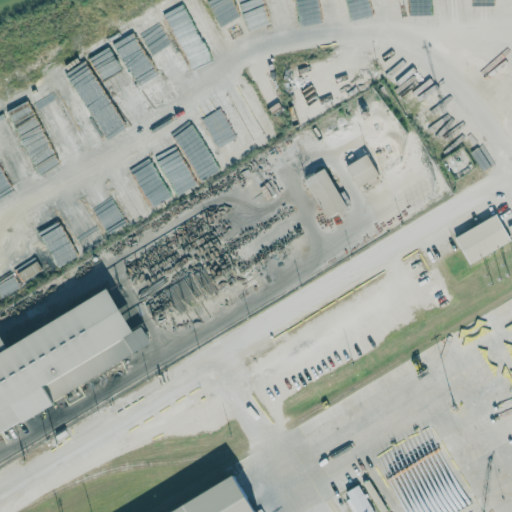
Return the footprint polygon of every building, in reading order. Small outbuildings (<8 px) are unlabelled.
[(380,175),(368,154),(347,166),(359,188),(380,175)] [(328,219),(348,207),(325,169),(305,180),(328,219)] [(471,264),(511,241),(511,240),(498,215),(456,238),(471,264)] [(22,262),(26,276),(41,272),(36,258),(22,262)] [(0,355),(105,293),(130,335),(143,328),(154,347),(0,439),(0,355)] [(172,511),(236,474),(258,511),(172,511)] [(346,492),(355,511),(373,511),(360,485),(346,492)]
